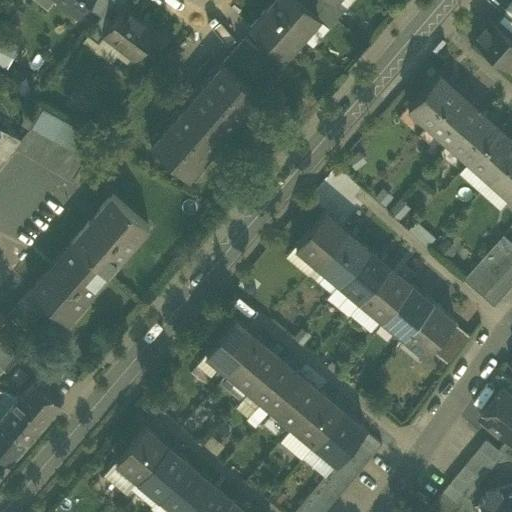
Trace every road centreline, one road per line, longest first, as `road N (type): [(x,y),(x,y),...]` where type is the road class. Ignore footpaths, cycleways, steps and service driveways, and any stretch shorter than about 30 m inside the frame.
road 1 (secondary): [(441,0),(0,511)]
road 2 (residential): [(511,325),(369,511)]
